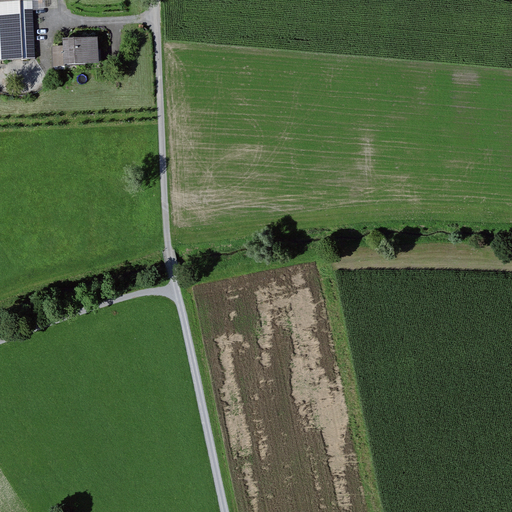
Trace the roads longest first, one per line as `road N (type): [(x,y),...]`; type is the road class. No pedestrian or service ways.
road 1 (track): [(155,0),(169,250)]
road 2 (track): [(174,279),(225,511)]
road 3 (track): [(0,339),(126,296),(177,290)]
